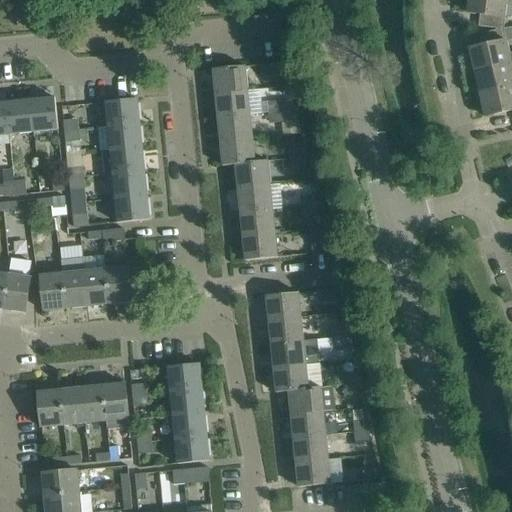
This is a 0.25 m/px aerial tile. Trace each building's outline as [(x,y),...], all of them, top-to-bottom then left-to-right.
[(511,0),(468,0),(467,13),(480,14),(479,27),(496,29),(496,30),(504,30),(507,4),(511,4),(511,0)] [(504,30),(496,30),(496,31),(479,35),(482,47),(469,49),(475,73),(511,64),(511,53),(510,54),(504,30)] [(284,63),(270,64),(261,65),(262,76),(285,73),(284,63)] [(511,64),(475,73),(480,95),(511,87),(511,64)] [(216,94),(248,91),(246,67),(213,70),(216,94)] [(511,87),(480,95),(485,117),(511,111),(511,87)] [(248,91),(216,94),(218,119),(250,115),(248,91)] [(55,98),(30,101),(32,133),(58,130),(55,98)] [(108,129),(140,125),(138,100),(105,103),(108,129)] [(293,100),(279,101),(268,102),(269,113),(294,111),(293,100)] [(30,101),(6,103),(9,135),(32,133),(30,101)] [(6,103),(0,103),(0,135),(9,135),(6,103)] [(294,111),(269,113),(270,124),(295,122),(294,111)] [(252,139),(250,115),(218,119),(221,143),(252,139)] [(80,132),(79,120),(65,121),(66,133),(80,132)] [(140,125),(108,129),(111,153),(143,149),(140,125)] [(66,133),(68,156),(82,155),(80,132),(66,133)] [(255,163),(252,139),(221,143),(223,167),(236,166),(255,163)] [(291,160),(305,158),(304,147),(290,149),(291,160)] [(145,172),(143,149),(111,153),(104,153),(107,176),(113,175),(145,172)] [(305,158),(291,160),(292,171),(306,169),(305,158)] [(255,163),(236,166),(238,190),(270,186),(268,161),(255,163)] [(70,180),(84,178),(83,168),(68,169),(70,180)] [(145,172),(113,175),(115,200),(147,196),(145,172)] [(65,177),(54,179),(56,193),(66,191),(65,177)] [(87,202),(84,178),(70,180),(72,204),(87,202)] [(27,182),(14,183),(16,196),(28,195),(27,182)] [(16,196),(14,183),(6,184),(7,197),(16,196)] [(273,210),(270,186),(238,190),(241,214),(273,210)] [(302,198),(303,206),(317,204),(315,194),(302,198)] [(147,196),(115,200),(118,224),(150,220),(147,196)] [(55,200),(56,207),(68,206),(67,199),(55,200)] [(56,207),(55,200),(39,201),(40,209),(56,207)] [(87,202),(72,204),(75,229),(90,227),(87,202)] [(27,203),(3,205),(3,212),(27,210),(27,203)] [(323,229),(320,216),(317,204),(303,206),(308,230),(323,229)] [(275,234),(273,210),(241,214),(243,238),(275,234)] [(308,230),(313,254),(327,253),(326,242),(323,229),(308,230)] [(102,233),(102,240),(110,239),(111,243),(125,241),(124,230),(102,233)] [(102,240),(102,233),(90,234),(91,242),(102,240)] [(278,258),(275,234),(243,238),(246,261),(278,258)] [(66,309),(88,307),(84,272),(83,261),(61,263),(63,274),(66,309)] [(128,267),(106,269),(109,305),(132,303),(128,267)] [(106,269),(84,272),(88,307),(109,305),(106,269)] [(10,274),(0,272),(0,308),(4,309),(10,274)] [(10,274),(4,309),(28,313),(33,278),(10,274)] [(66,309),(63,274),(41,276),(45,312),(66,309)] [(338,300),(337,289),(323,291),(324,301),(338,300)] [(269,320),(301,317),(299,293),(267,297),(269,320)] [(301,317),(269,320),(272,345),(304,342),(301,317)] [(333,339),(347,337),(345,327),(332,328),(333,339)] [(347,337),(333,339),(334,349),(348,348),(347,337)] [(272,345),(274,369),(306,365),(320,364),(317,340),(304,342),(272,345)] [(171,394),(203,390),(200,364),(168,368),(171,394)] [(306,365),(274,369),(277,393),(289,392),(289,391),(309,389),(306,365)] [(343,386),(357,385),(356,374),(343,375),(343,386)] [(125,384),(102,386),(106,422),(107,422),(129,419),(125,384)] [(147,395),(145,384),(132,386),(133,396),(147,395)] [(358,395),(357,385),(343,386),(344,396),(358,395)] [(102,386),(82,388),(85,424),(106,422),(102,386)] [(289,392),(292,417),(323,413),(335,412),(332,387),(321,388),(309,389),(289,391),(289,392)] [(82,388),(61,390),(65,426),(85,424),(82,388)] [(65,426),(61,390),(38,393),(42,428),(65,426)] [(203,390),(171,394),(173,417),(205,414),(203,390)] [(147,395),(133,396),(134,407),(148,405),(147,395)] [(323,413),(292,417),(294,440),(326,436),(323,413)] [(207,438),(205,414),(173,417),(175,441),(207,438)] [(129,419),(107,422),(107,430),(130,428),(129,419)] [(354,433),(368,432),(367,421),(353,422),(354,433)] [(368,432),(354,433),(355,444),(369,442),(368,432)] [(151,433),(136,434),(137,444),(152,442),(151,433)] [(329,461),(326,436),(294,440),(297,464),(329,461)] [(207,438),(175,441),(178,464),(210,461),(207,438)] [(152,442),(137,444),(138,454),(153,452),(152,442)] [(109,455),(110,463),(133,460),(132,453),(109,455)] [(83,459),(68,460),(69,467),(83,466),(83,459)] [(69,467),(68,460),(49,461),(50,468),(69,467)] [(331,485),(329,461),(297,464),(299,488),(331,485)] [(208,468),(184,470),(186,484),(209,482),(209,476),(208,468)] [(380,480),(379,469),(378,469),(365,470),(366,481),(380,480)] [(184,470),(173,471),(174,485),(186,484),(184,470)] [(45,498),(80,494),(78,471),(42,474),(45,498)] [(135,475),(136,489),(147,488),(146,474),(135,475)] [(125,490),(132,489),(131,478),(124,479),(125,490)] [(134,503),(132,489),(125,490),(126,504),(134,503)] [(82,511),(80,494),(45,498),(46,511),(82,511)]
